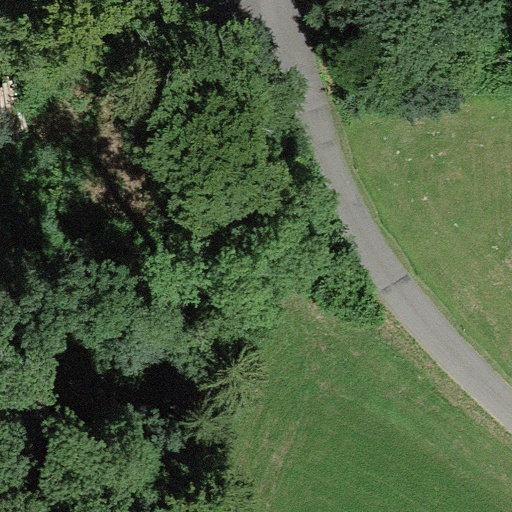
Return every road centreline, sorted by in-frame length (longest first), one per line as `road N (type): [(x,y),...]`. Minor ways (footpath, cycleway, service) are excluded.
road 1 (residential): [(260,0),(366,258),(444,356),(511,411)]
road 2 (unclassified): [(126,0),(0,21)]
